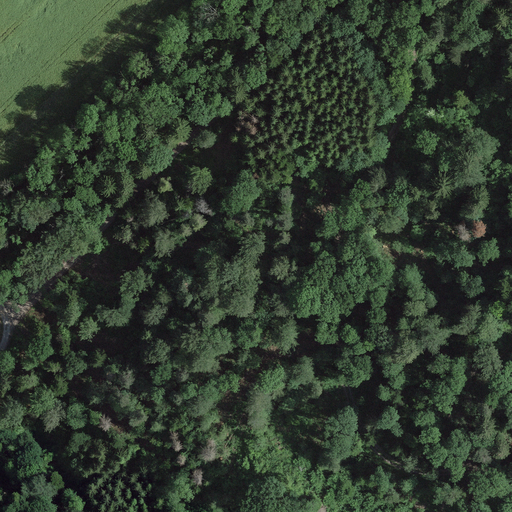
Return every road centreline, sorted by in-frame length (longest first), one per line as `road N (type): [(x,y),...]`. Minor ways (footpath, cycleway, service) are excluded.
road 1 (track): [(511,481),(402,466),(369,448),(347,403),(332,314),(340,243),(358,182),(401,115),(411,77),(401,0)]
road 2 (track): [(13,315),(180,142),(336,0)]
